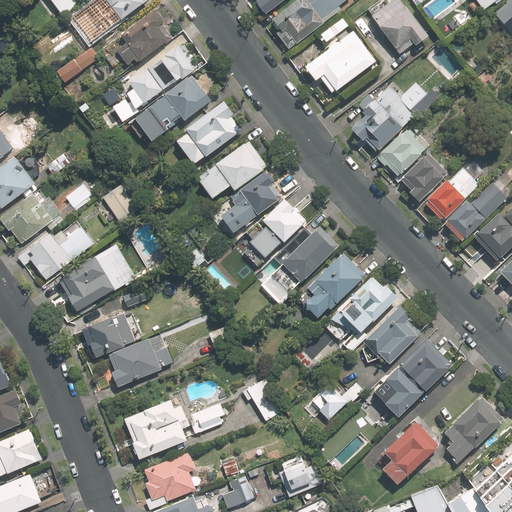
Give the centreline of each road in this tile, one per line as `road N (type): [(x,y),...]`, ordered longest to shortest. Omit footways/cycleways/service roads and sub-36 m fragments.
road 1 (residential): [(203,0),(320,155),(511,357)]
road 2 (residential): [(0,290),(36,340),(104,511)]
